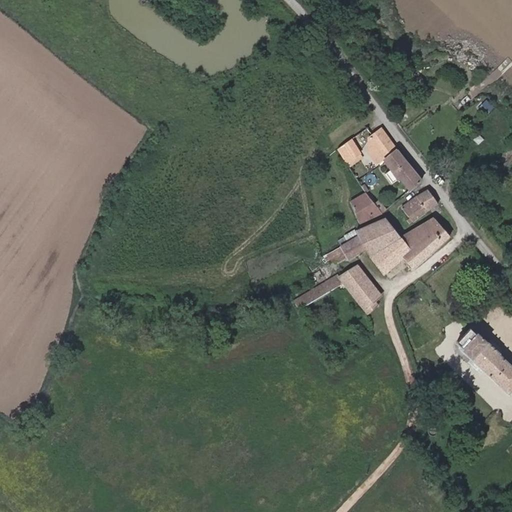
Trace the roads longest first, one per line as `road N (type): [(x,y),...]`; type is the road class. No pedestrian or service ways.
road 1 (unclassified): [(391,294),(412,430),(340,511)]
road 2 (unclassified): [(378,111),(473,231)]
road 3 (unclassified): [(378,111),(331,143),(354,224)]
road 4 (unclassified): [(294,0),(378,111)]
